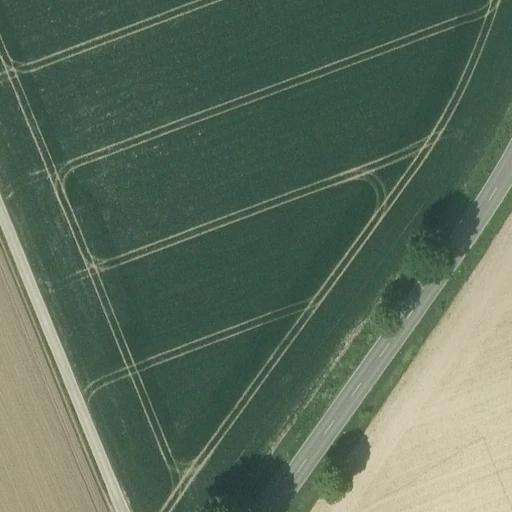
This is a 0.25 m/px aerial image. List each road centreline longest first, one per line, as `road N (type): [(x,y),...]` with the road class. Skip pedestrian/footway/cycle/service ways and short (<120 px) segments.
road 1 (secondary): [(267,511),(511,155)]
road 2 (residential): [(0,206),(120,511)]
